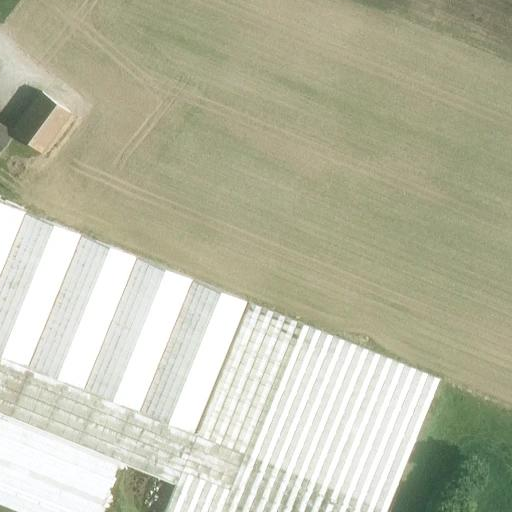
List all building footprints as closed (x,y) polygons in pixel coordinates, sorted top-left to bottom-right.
[(42,93),(14,130),(40,149),(68,112),(42,93)] [(0,151),(12,134),(0,125),(0,151)] [(137,258),(0,203),(0,356),(84,390),(137,258)] [(390,511),(441,382),(137,258),(84,390),(80,405),(136,428),(124,460),(177,483),(165,511),(390,511)] [(80,405),(0,373),(0,410),(124,460),(136,428),(80,405)] [(0,458),(107,502),(121,466),(0,417),(0,458)] [(0,503),(22,511),(102,511),(105,506),(0,464),(0,503)]
